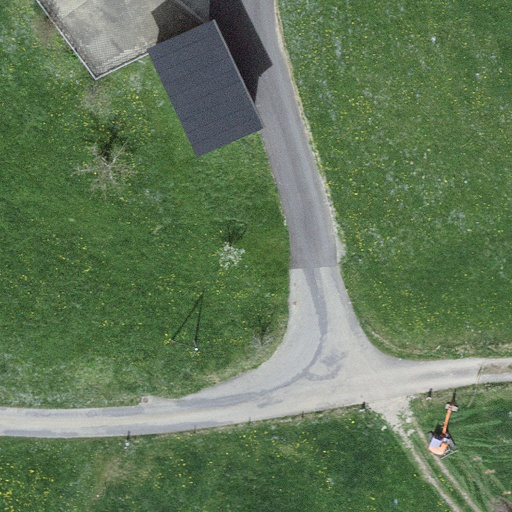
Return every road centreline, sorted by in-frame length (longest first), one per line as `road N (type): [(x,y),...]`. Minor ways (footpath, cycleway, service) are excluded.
road 1 (track): [(345,386),(261,77),(248,0)]
road 2 (track): [(0,416),(45,419),(345,386)]
road 3 (track): [(345,386),(511,370)]
road 4 (track): [(387,382),(465,511)]
